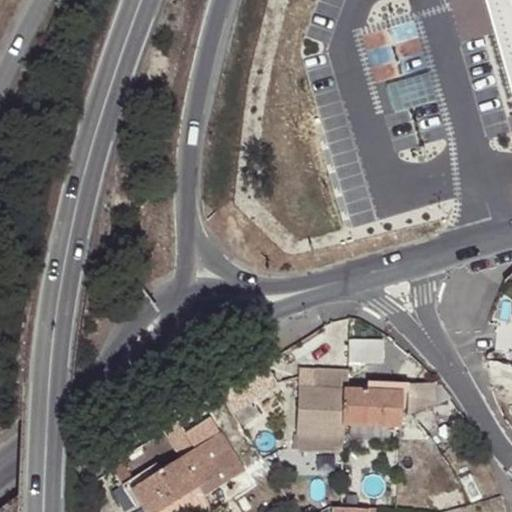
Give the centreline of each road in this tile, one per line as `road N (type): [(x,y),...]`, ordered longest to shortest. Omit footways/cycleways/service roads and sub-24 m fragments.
road 1 (primary): [(139,0),(82,178),(55,306),(39,511)]
road 2 (primary): [(188,246),(192,114),(221,0)]
road 3 (secondary): [(150,361),(300,291)]
road 4 (secondary): [(181,286),(127,325),(89,402)]
road 5 (residential): [(444,340),(511,459)]
